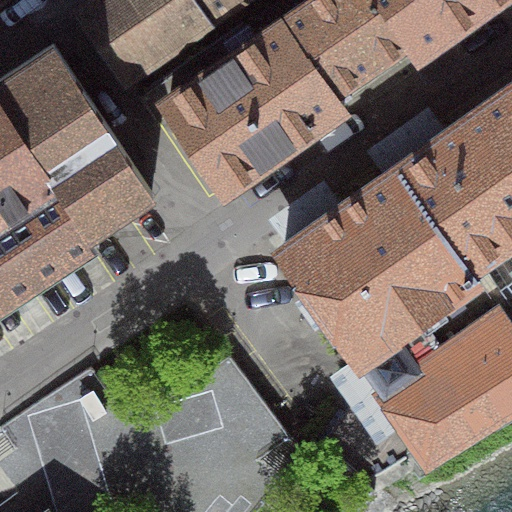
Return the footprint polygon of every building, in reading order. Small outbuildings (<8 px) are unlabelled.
[(93,0),(82,8),(103,40),(126,75),(234,0),(93,0)] [(279,0),(272,6),(341,105),(345,102),(334,87),(363,68),(403,41),(413,54),(415,53),(378,0),(279,0)] [(378,0),(415,53),(470,15),(490,0),(378,0)] [(272,6),(140,95),(156,119),(175,108),(227,185),(282,146),(341,105),(272,6)] [(0,298),(91,239),(94,237),(91,232),(122,212),(153,191),(54,42),(0,77),(0,298)] [(471,263),(511,234),(511,87),(398,168),(467,266),(471,263)] [(341,208),(284,248),(322,302),(360,357),(478,273),(471,263),(467,266),(398,168),(341,208)] [(511,234),(471,263),(478,273),(360,357),(396,408),(431,458),(511,406),(511,234)] [(73,268),(0,318),(0,348),(88,288),(73,268)] [(189,392),(232,362),(192,304),(107,363),(91,374),(121,418),(180,378),(189,392)]
